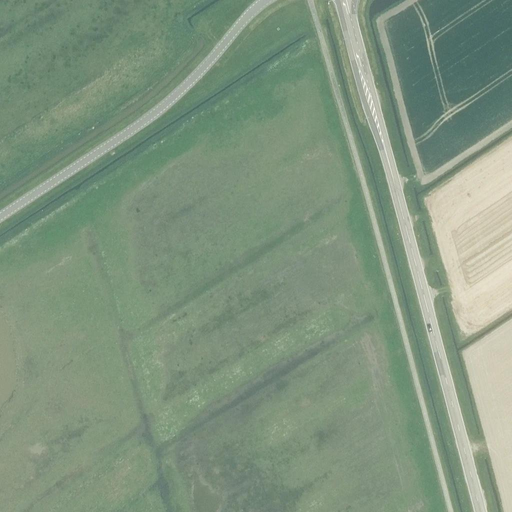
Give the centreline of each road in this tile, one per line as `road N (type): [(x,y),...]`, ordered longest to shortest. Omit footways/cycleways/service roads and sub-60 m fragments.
road 1 (tertiary): [(480,511),(343,0)]
road 2 (unclassified): [(0,216),(166,103),(265,0)]
